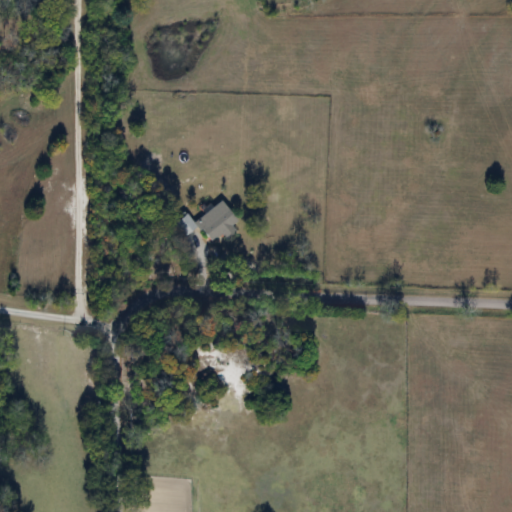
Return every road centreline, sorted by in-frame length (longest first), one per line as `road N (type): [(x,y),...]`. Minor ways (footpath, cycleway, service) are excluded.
road 1 (residential): [(121,322),(145,300),(200,291),(511,304)]
road 2 (residential): [(116,511),(111,387),(121,322)]
